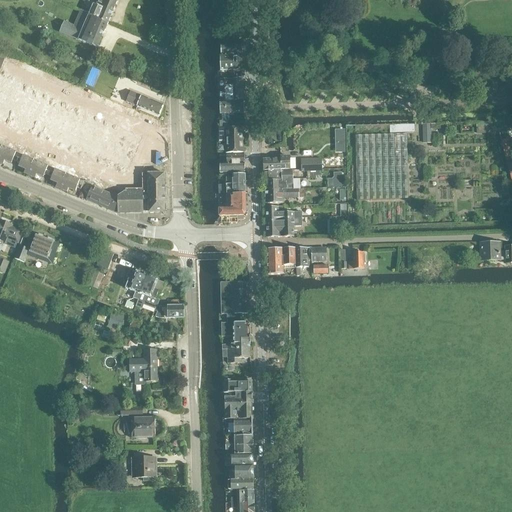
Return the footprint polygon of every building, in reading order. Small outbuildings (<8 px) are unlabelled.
[(98,48),(117,0),(99,0),(97,6),(94,5),(90,15),(81,11),(75,27),(65,23),(61,32),(84,42),(82,46),(88,49),(90,44),(98,48)] [(220,71),(242,70),(242,44),(221,44),(221,56),(220,56),(220,71)] [(1,77),(0,79),(0,98),(3,100),(11,81),(1,77)] [(221,102),(244,101),(243,79),(220,80),(221,102)] [(11,81),(3,100),(14,104),(21,86),(11,81)] [(21,86),(14,104),(24,109),(31,90),(21,86)] [(31,90),(24,109),(34,113),(41,94),(31,90)] [(163,105),(130,91),(126,101),(159,115),(163,105)] [(41,94),(34,113),(44,117),(51,99),(41,94)] [(51,99),(44,117),(54,122),(62,103),(51,99)] [(3,100),(0,108),(0,120),(6,123),(14,104),(3,100)] [(229,128),(229,113),(244,113),(244,101),(221,102),(221,114),(220,114),(220,128),(220,142),(226,142),(226,153),(245,153),(244,128),(229,128)] [(62,103),(54,122),(64,126),(72,107),(62,103)] [(14,104),(6,123),(16,127),(24,109),(14,104)] [(72,107),(64,126),(74,130),(82,112),(72,107)] [(24,109),(16,127),(26,132),(34,113),(24,109)] [(82,112),(74,130),(84,135),(92,116),(82,112)] [(34,113),(26,132),(36,136),(44,117),(34,113)] [(92,116),(84,135),(94,139),(102,121),(92,116)] [(44,117),(36,136),(46,140),(54,122),(44,117)] [(102,121),(94,139),(105,143),(112,125),(102,121)] [(54,122),(46,140),(57,145),(64,126),(54,122)] [(390,125),(389,133),(414,132),(414,124),(390,125)] [(431,140),(430,129),(431,129),(440,129),(440,124),(430,124),(422,124),(423,140),(431,140)] [(112,125),(105,143),(115,148),(122,129),(112,125)] [(64,126),(57,145),(67,149),(74,130),(64,126)] [(122,129),(115,148),(125,152),(132,134),(122,129)] [(74,130),(67,149),(77,153),(84,135),(74,130)] [(389,133),(355,134),(355,136),(356,199),(408,198),(407,136),(407,133),(389,133)] [(132,134),(125,152),(135,156),(142,138),(132,134)] [(84,135),(77,153),(87,158),(94,139),(84,135)] [(511,179),(511,138),(502,141),(511,179)] [(94,139),(87,158),(97,162),(105,143),(94,139)] [(105,143),(97,162),(107,166),(115,148),(105,143)] [(0,163),(4,165),(6,161),(10,151),(0,146),(0,163)] [(115,148),(107,166),(117,171),(125,152),(115,148)] [(17,162),(20,155),(10,151),(6,161),(12,164),(14,160),(17,162)] [(125,152),(117,171),(127,175),(135,156),(125,152)] [(26,170),(31,160),(20,155),(17,162),(21,164),(19,167),(26,170)] [(227,164),(220,164),(220,173),(246,172),(245,155),(227,156),(227,164)] [(265,172),(282,171),(290,171),(290,158),(282,159),(282,161),(265,161),(265,172)] [(300,173),(306,173),(307,173),(312,172),(316,172),(321,172),(321,159),(300,160),(300,173)] [(36,179),(37,175),(42,165),(31,160),(26,170),(25,174),(36,179)] [(49,176),(52,169),(42,165),(37,175),(44,178),(46,175),(49,176)] [(58,184),(63,174),(52,169),(49,176),(53,178),(51,181),(58,184)] [(265,191),(293,190),(293,185),(293,171),(290,171),(282,171),(282,182),(265,182),(265,186),(264,186),(265,191)] [(265,182),(282,182),(282,171),(265,172),(265,182)] [(68,193),(69,189),(74,179),(63,174),(58,184),(57,188),(64,191),(68,193)] [(231,207),(220,208),(220,216),(222,216),(222,222),(239,222),(239,216),(245,216),(246,215),(246,214),(247,214),(246,193),(246,174),(233,175),(233,177),(227,177),(226,177),(226,194),(226,205),(227,205),(231,205),(231,207)] [(166,175),(143,175),(143,190),(144,190),(144,194),(167,194),(167,192),(166,191),(166,175)] [(81,190),(85,183),(74,179),(69,189),(76,192),(78,189),(81,190)] [(93,187),(87,201),(118,214),(118,198),(93,187)] [(126,190),(118,191),(118,198),(118,214),(126,214),(126,190)] [(134,190),(126,190),(126,214),(134,214),(134,190)] [(143,190),(134,190),(134,214),(144,214),(144,194),(144,190),(143,190)] [(266,205),(283,204),(283,199),(299,198),(299,190),(293,190),(265,191),(266,205)] [(167,194),(144,194),(144,214),(166,214),(166,196),(167,195),(167,194)] [(283,213),(282,208),(266,208),(266,223),(283,222),(283,218),(302,218),(302,213),(283,213)] [(293,231),(293,227),(302,226),(302,218),(283,218),(283,222),(266,223),(267,238),(297,237),(297,231),(293,231)] [(0,222),(0,221),(0,243),(15,249),(22,232),(12,228),(12,225),(1,221),(0,222)] [(52,264),(60,244),(54,242),(37,235),(31,250),(21,246),(16,259),(26,263),(29,255),(37,258),(52,264)] [(500,254),(499,244),(481,244),(482,262),(504,261),(506,261),(506,264),(511,263),(511,247),(505,248),(505,254),(500,254)] [(296,249),(295,249),(296,262),(296,269),(296,275),(301,275),(300,269),(301,269),(310,268),(309,262),(312,262),(311,250),(311,248),(309,248),(296,249)] [(283,249),(267,249),(268,275),(284,275),(284,270),(284,269),(283,249)] [(295,249),(283,249),(284,269),(290,269),(296,269),(296,262),(295,249)] [(326,250),(311,250),(312,262),(312,263),(327,263),(326,251),(326,250)] [(349,270),(364,270),(363,253),(353,253),(354,262),(349,262),(349,270)] [(119,281),(123,270),(110,265),(104,281),(112,284),(119,281)] [(314,275),(328,274),(328,266),(314,267),(314,275)] [(137,304),(147,277),(131,271),(128,273),(126,277),(128,280),(129,281),(126,289),(136,293),(134,298),(138,299),(136,304),(137,304)] [(96,273),(91,286),(98,288),(103,275),(96,273)] [(160,300),(162,294),(166,284),(147,277),(137,304),(142,306),(137,308),(134,315),(147,319),(151,309),(158,312),(156,317),(160,318),(173,318),(173,307),(160,307),(156,305),(158,300),(160,300)] [(224,294),(250,293),(249,282),(224,283),(224,294)] [(221,294),(222,305),(250,304),(250,293),(224,294),(221,294)] [(250,304),(224,305),(225,316),(229,316),(237,316),(250,315),(250,304)] [(185,318),(185,307),(173,307),(173,318),(185,318)] [(114,327),(121,329),(124,317),(112,314),(107,329),(113,330),(114,327)] [(137,332),(140,321),(133,319),(130,330),(137,332)] [(250,323),(244,323),(228,323),(222,323),(223,338),(233,337),(233,324),(234,324),(235,341),(231,341),(232,346),(223,346),(223,355),(223,358),(228,358),(228,364),(242,364),(242,359),(251,359),(250,323)] [(125,343),(129,331),(120,329),(117,341),(125,343)] [(158,382),(158,350),(145,351),(145,360),(131,360),(131,373),(138,373),(138,386),(148,385),(148,382),(158,382)] [(252,390),(252,380),(224,381),(225,386),(227,385),(228,391),(236,390),(252,390)] [(226,426),(233,426),(233,423),(235,423),(253,423),(252,390),(236,390),(236,397),(225,397),(226,426)] [(142,419),(142,416),(143,416),(143,409),(122,409),(122,416),(130,416),(132,419),(133,439),(156,438),(155,418),(148,418),(148,420),(143,420),(143,419),(142,419)] [(235,435),(253,435),(253,423),(235,423),(235,435)] [(227,446),(253,445),(253,436),(227,437),(227,446)] [(253,454),(253,445),(227,446),(227,450),(235,450),(235,455),(253,454)] [(253,454),(235,455),(227,455),(227,460),(232,460),(232,466),(235,466),(254,465),(253,454)] [(154,478),(154,465),(156,465),(156,458),(133,459),(134,466),(136,466),(136,479),(144,479),(144,482),(153,482),(153,478),(154,478)] [(230,481),(254,480),(254,465),(235,466),(235,469),(230,469),(230,481)] [(228,490),(254,490),(254,480),(230,481),(228,481),(228,490)] [(231,503),(254,503),(254,491),(237,492),(237,498),(231,498),(231,503)] [(254,511),(254,503),(231,503),(232,509),(238,509),(237,511),(254,511)]
